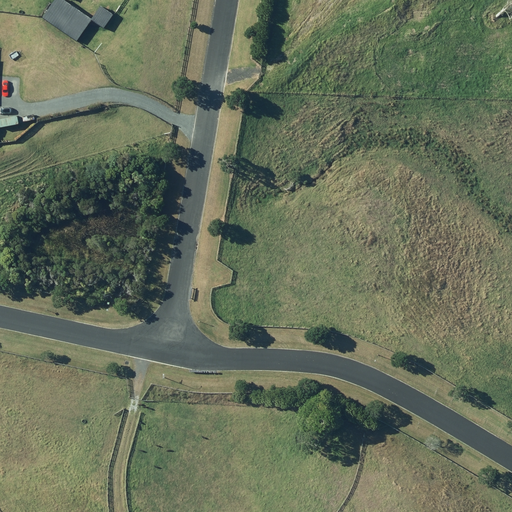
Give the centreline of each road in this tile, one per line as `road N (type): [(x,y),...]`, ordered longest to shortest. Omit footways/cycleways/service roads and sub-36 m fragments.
road 1 (unclassified): [(167,352),(350,371),(511,461)]
road 2 (residential): [(226,0),(167,352)]
road 3 (unclassified): [(0,317),(167,352)]
road 4 (track): [(120,511),(117,477),(146,348)]
